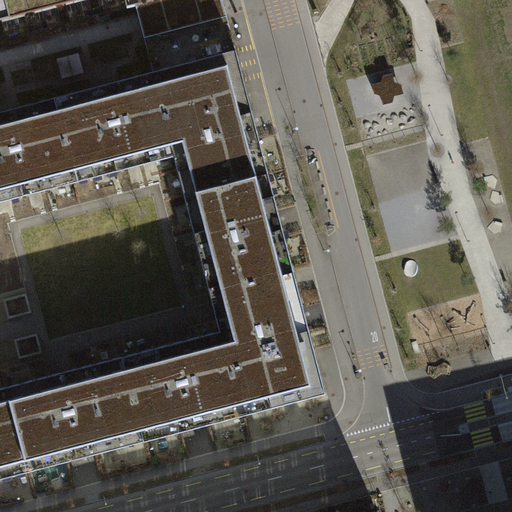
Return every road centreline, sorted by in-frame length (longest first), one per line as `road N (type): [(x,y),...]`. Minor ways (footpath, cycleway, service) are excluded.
road 1 (residential): [(285,0),(399,443)]
road 2 (secondary): [(135,511),(399,443)]
